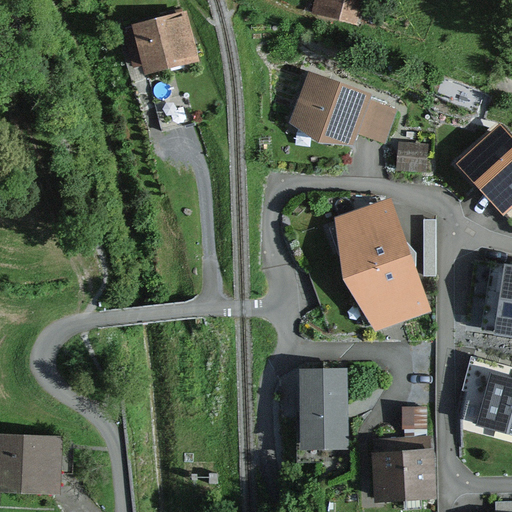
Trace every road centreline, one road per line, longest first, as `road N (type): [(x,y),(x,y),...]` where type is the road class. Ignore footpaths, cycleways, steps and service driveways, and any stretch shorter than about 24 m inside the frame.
road 1 (residential): [(126,511),(119,443),(48,377),(45,345),(59,329),(89,318),(282,306)]
road 2 (residential): [(282,306),(270,210),(282,181),(383,188),(511,253)]
road 3 (unknown): [(435,216),(449,390),(447,493)]
road 4 (residential): [(384,411),(403,375),(391,354),(287,350)]
road 5 (residential): [(287,350),(264,387),(277,511)]
